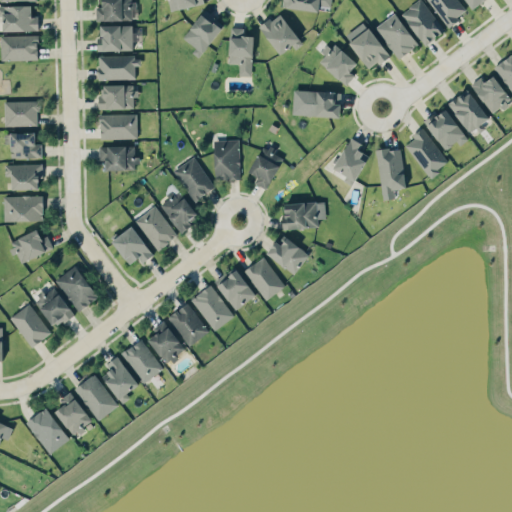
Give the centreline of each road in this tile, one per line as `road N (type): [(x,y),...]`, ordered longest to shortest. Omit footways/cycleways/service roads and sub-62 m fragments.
road 1 (residential): [(137,304),(75,221),(66,0)]
road 2 (residential): [(0,389),(36,381),(237,222)]
road 3 (residential): [(380,107),(511,16)]
